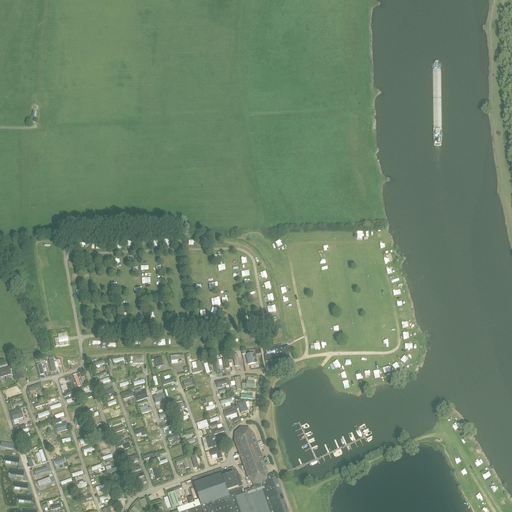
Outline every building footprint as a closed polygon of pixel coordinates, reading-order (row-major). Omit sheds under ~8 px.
[(59,334),(60,342),(69,341),(68,334),(59,334)] [(263,349),(266,362),(290,358),(288,350),(291,350),(290,346),(288,347),(287,345),(263,349)] [(253,353),(246,355),(248,365),(255,363),(253,353)] [(154,359),(156,367),(164,365),(161,357),(154,359)] [(197,369),(192,370),(193,374),(203,372),(200,362),(196,363),(197,369)] [(341,363),(334,367),(337,373),(344,368),(341,363)] [(34,376),(37,375),(37,373),(34,365),(31,366),(27,367),(30,377),(33,376),(34,376)] [(9,368),(0,370),(0,376),(0,378),(11,375),(9,369),(9,368)] [(21,369),(15,371),(18,380),(24,378),(21,369)] [(79,374),(73,376),(77,388),(81,387),(80,387),(84,385),(79,374)] [(158,378),(161,386),(166,385),(174,382),(172,378),(164,380),(163,376),(158,378)] [(45,388),(46,391),(55,389),(54,385),(53,385),(52,382),(44,385),(45,388)] [(67,385),(69,391),(66,392),(66,393),(67,396),(70,395),(74,394),(71,384),(67,385)] [(145,390),(141,392),(140,389),(135,391),(136,394),(135,394),(137,401),(148,398),(145,390)] [(11,395),(13,399),(22,396),(20,391),(11,395)] [(163,394),(157,396),(153,397),(155,403),(160,402),(161,405),(166,403),(163,394)] [(238,404),(241,413),(247,411),(244,401),(238,404)] [(229,416),(236,414),(235,409),(224,413),(226,417),(229,416)] [(452,427),(455,431),(461,426),(457,422),(452,427)] [(68,430),(66,423),(55,426),(58,433),(68,430)] [(123,426),(112,430),(113,434),(124,430),(123,426)] [(192,479),(199,499),(194,501),(193,497),(188,499),(189,504),(184,505),(186,511),(183,511),(178,511),(173,511),(288,511),(276,475),(275,474),(274,474),(273,473),(272,474),(270,474),(269,475),(268,476),(268,477),(268,478),(267,478),(267,479),(267,480),(264,481),(264,480),(265,479),(265,478),(266,478),(266,477),(266,476),(266,475),(266,474),(266,473),(266,472),(265,471),(265,470),(252,434),(251,434),(251,433),(251,432),(250,432),(250,431),(249,431),(249,430),(248,430),(248,429),(247,429),(246,429),(245,429),(244,429),(244,428),(243,428),(242,429),(241,429),(240,429),(239,430),(238,430),(238,431),(237,431),(237,432),(236,432),(236,433),(236,434),(235,434),(235,435),(235,436),(235,437),(235,438),(235,439),(235,440),(241,455),(240,455),(243,463),(244,463),(250,478),(251,479),(251,480),(252,488),(239,493),(237,488),(242,486),(237,472),(235,473),(234,468),(227,471),(229,475),(223,477),(221,473),(223,473),(222,469),(219,470),(192,479)] [(180,442),(179,439),(178,435),(168,438),(169,442),(173,440),(174,443),(180,442)] [(122,445),(124,450),(130,448),(128,442),(122,445)] [(109,447),(108,443),(96,447),(98,451),(109,447)] [(211,456),(216,454),(217,457),(218,459),(222,458),(222,455),(220,449),(210,452),(211,456)] [(39,453),(36,454),(38,461),(41,460),(42,462),(46,461),(42,450),(38,451),(39,453)] [(195,455),(190,457),(193,468),(198,467),(195,455)] [(183,464),(185,469),(189,467),(186,458),(175,462),(176,466),(183,464)] [(156,465),(152,467),(157,480),(161,479),(158,469),(156,465)] [(162,491),(152,494),(154,500),(164,497),(162,491)] [(172,508),(179,506),(175,491),(167,494),(172,508)]
